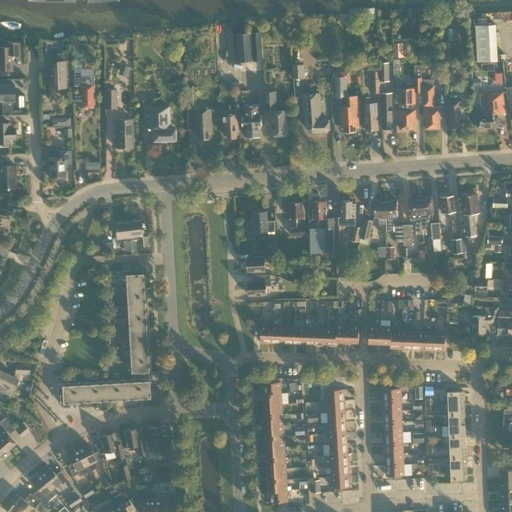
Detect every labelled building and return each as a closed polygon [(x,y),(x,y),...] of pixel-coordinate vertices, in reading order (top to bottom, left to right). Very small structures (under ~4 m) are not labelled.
[(495,23),(475,24),(477,60),(496,60),(495,23)] [(261,32),(247,33),(247,26),(235,26),(236,62),(263,60),(261,32)] [(0,69),(12,69),(11,55),(19,54),(19,42),(6,43),(6,47),(0,46),(0,69)] [(404,57),(404,43),(393,43),(393,57),(404,57)] [(80,56),(78,46),(71,47),(74,58),(80,56)] [(56,61),(48,62),(49,87),(65,87),(65,61),(64,61),(64,53),(56,54),(56,61)] [(370,55),(362,55),(362,66),(370,66),(370,55)] [(380,63),(380,81),(389,80),(389,62),(380,63)] [(130,67),(121,64),(118,74),(126,77),(130,67)] [(304,78),(304,64),(293,64),(294,78),(304,78)] [(216,73),(215,65),(188,67),(189,74),(216,73)] [(335,97),(347,96),(347,82),(351,82),(350,71),(334,72),(335,97)] [(380,93),(380,71),(372,72),(372,79),(371,79),(372,93),(380,93)] [(94,107),(94,85),(93,85),(93,76),(81,76),(81,72),(74,72),(74,85),(80,85),(80,94),(75,94),(75,101),(80,101),(80,108),(94,107)] [(422,92),(422,77),(415,77),(415,88),(410,88),(410,85),(408,82),(404,82),(402,85),(402,88),(398,88),(398,110),(396,110),(396,120),(400,120),(401,129),(415,129),(415,118),(416,118),(416,109),(411,110),(411,103),(415,103),(415,92),(422,92)] [(239,82),(219,83),(220,92),(240,91),(239,82)] [(0,101),(2,101),(13,101),(14,101),(14,84),(0,83),(0,101)] [(434,85),(423,85),(424,106),(424,118),(426,118),(427,128),(441,128),(440,118),(441,118),(441,106),(435,106),(434,85)] [(188,86),(189,99),(196,99),(196,86),(188,86)] [(104,109),(117,109),(117,89),(104,89),(104,109)] [(277,110),(276,91),(265,91),(266,111),(271,111),(272,135),(288,134),(287,110),(277,110)] [(392,111),(392,104),(392,92),(382,93),(383,129),(393,129),(392,111)] [(505,114),(503,92),(481,94),(481,107),(483,107),(483,109),(476,109),(477,127),(499,126),(498,114),(505,114)] [(322,120),(320,93),(303,94),(304,118),(306,118),(306,128),(308,128),(309,129),(312,133),(327,132),(330,128),(330,119),(322,120)] [(354,130),(353,127),(357,126),(356,107),(358,107),(357,96),(346,96),(347,107),(340,108),(341,127),(345,127),(345,131),(354,130)] [(364,108),(365,123),(366,130),(379,130),(377,103),(370,103),(370,97),(364,97),(365,108),(364,108)] [(462,128),(461,99),(449,100),(450,128),(462,128)] [(13,101),(2,101),(2,114),(13,114),(13,101)] [(259,116),(258,104),(245,105),(246,116),(243,116),(243,128),(246,128),(246,136),(260,136),(260,127),(262,127),(261,115),(259,116)] [(169,129),(169,106),(144,107),(144,129),(153,129),(153,141),(175,141),(175,128),(169,129)] [(212,134),(211,108),(195,109),(197,136),(200,136),(200,139),(210,138),(209,134),(212,134)] [(237,113),(237,109),(231,109),(231,113),(223,114),(225,134),(227,134),(228,137),(237,137),(237,134),(239,134),(238,113),(237,113)] [(52,126),(70,125),(70,117),(51,118),(52,126)] [(133,147),(132,119),(115,119),(116,148),(133,147)] [(0,122),(0,144),(10,144),(10,138),(15,138),(15,128),(10,128),(10,123),(0,122)] [(63,137),(71,137),(71,128),(63,129),(63,137)] [(70,163),(70,150),(58,150),(58,157),(49,158),(49,178),(64,177),(64,163),(70,163)] [(7,165),(7,155),(0,154),(0,188),(15,188),(15,173),(16,173),(16,165),(7,165)] [(92,174),(102,174),(102,161),(92,161),(92,174)] [(479,213),(477,194),(462,195),(464,214),(466,236),(477,235),(474,213),(479,213)] [(456,220),(454,195),(442,196),(443,213),(450,212),(450,220),(456,220)] [(9,228),(10,219),(5,218),(7,210),(0,208),(0,206),(2,198),(0,197),(0,222),(1,223),(1,226),(9,228)] [(420,198),(423,227),(428,226),(427,219),(433,219),(432,213),(433,213),(432,197),(420,198)] [(423,229),(423,227),(420,198),(409,199),(411,220),(417,220),(417,223),(416,223),(416,234),(423,233),(423,229)] [(508,198),(493,198),(493,207),(507,207),(508,198)] [(356,203),(352,203),(352,200),(342,200),(342,217),(338,217),(338,225),(356,225),(356,217),(356,203)] [(380,232),(387,232),(386,200),(374,200),(375,217),(384,217),(384,220),(379,220),(380,232)] [(386,200),(387,232),(393,231),(393,217),(398,217),(397,200),(386,200)] [(290,202),(291,218),(297,218),(298,226),(293,227),(293,236),(305,235),(305,227),(305,226),(304,217),(304,209),(303,209),(303,201),(290,202)] [(327,218),(327,201),(313,201),(313,218),(318,218),(318,221),(309,226),(309,227),(309,235),(310,253),(334,252),(334,218),(327,218)] [(253,212),(253,219),(247,220),(248,230),(254,230),(254,232),(269,231),(269,234),(275,233),(275,220),(268,220),(267,211),(253,212)] [(369,240),(373,220),(365,219),(360,238),(361,238),(369,240)] [(133,240),(133,236),(142,235),(140,220),(127,222),(130,250),(136,250),(135,240),(133,240)] [(130,250),(127,222),(114,223),(116,238),(125,237),(126,241),(123,241),(124,251),(130,250)] [(441,238),(440,222),(431,223),(432,239),(441,238)] [(404,225),(404,241),(404,246),(413,245),(412,224),(404,225)] [(396,241),(404,241),(404,225),(395,225),(396,241)] [(361,228),(354,226),(351,240),(358,242),(361,228)] [(463,252),(461,238),(452,239),(453,253),(463,252)] [(247,258),(248,264),(248,271),(265,270),(265,262),(270,262),(270,251),(256,251),(256,258),(247,258)] [(451,259),(444,259),(444,273),(452,273),(452,266),(451,266),(451,259)] [(139,372),(144,372),(148,371),(143,273),(142,274),(142,269),(139,269),(139,274),(137,274),(136,274),(134,274),(132,274),(130,274),(129,274),(127,275),(125,275),(131,372),(135,372),(139,372)] [(357,281),(357,272),(339,273),(339,281),(357,281)] [(272,286),(271,275),(257,275),(257,281),(249,282),(249,295),(267,294),(266,286),(272,286)] [(475,290),(487,291),(488,280),(475,279),(475,290)] [(393,301),(385,301),(385,312),(393,312),(393,301)] [(265,305),(265,314),(274,314),(274,305),(265,305)] [(485,316),(473,315),(473,317),(469,317),(469,325),(473,325),(473,332),(485,333),(486,322),(494,323),(494,317),(498,317),(498,307),(485,307),(485,316)] [(498,316),(511,316),(510,316),(511,310),(498,310),(498,307),(498,316)] [(511,321),(511,322),(511,316),(498,316),(498,317),(498,333),(503,333),(511,333),(511,321)] [(348,341),(349,324),(337,324),(337,328),(338,328),(337,341),(348,341)] [(349,324),(348,341),(359,342),(360,325),(349,324)] [(272,343),(272,325),(261,325),(261,342),(272,343)] [(282,343),(283,326),(272,325),(272,343),(282,343)] [(380,343),(380,325),(370,325),(369,342),(380,343)] [(380,325),(380,343),(390,343),(391,330),(392,330),(392,326),(380,325)] [(293,343),(294,326),(283,326),(282,343),(293,343)] [(304,344),(305,327),(294,326),(293,343),(304,344)] [(315,344),(316,327),(305,327),(304,344),(315,344)] [(326,345),(327,328),(316,327),(315,344),(326,345)] [(338,328),(337,328),(327,328),(326,345),(337,345),(337,341),(338,328)] [(402,331),(392,330),(391,330),(390,343),(390,348),(401,348),(402,331)] [(402,331),(401,348),(412,349),(413,331),(402,331)] [(413,331),(412,349),(423,349),(424,332),(413,331)] [(424,332),(423,349),(434,350),(435,332),(424,332)] [(435,332),(434,350),(445,350),(446,333),(435,332)] [(20,374),(29,374),(30,365),(15,364),(15,373),(13,377),(0,371),(0,391),(10,396),(20,374)] [(64,396),(62,396),(62,403),(150,398),(149,380),(63,385),(63,387),(63,389),(63,391),(64,394),(64,396)] [(264,393),(281,392),(281,381),(263,382),(264,393)] [(507,393),(511,393),(511,382),(497,382),(497,388),(507,388),(507,393)] [(434,395),(434,386),(425,386),(425,395),(434,395)] [(327,400),(345,399),(344,388),(327,389),(327,400)] [(384,399),(401,399),(401,388),(383,388),(384,399)] [(265,404),(282,403),(281,392),(264,393),(265,404)] [(448,403),(464,403),(464,392),(448,392),(448,403)] [(328,411),(345,410),(345,399),(327,400),(328,411)] [(384,410),(402,410),(401,399),(384,399),(384,410)] [(265,415),(283,414),(282,403),(265,404),(265,415)] [(449,414),(465,414),(464,403),(448,403),(449,414)] [(511,408),(504,408),(502,446),(509,447),(511,446),(511,408)] [(329,422),(346,421),(345,410),(328,411),(329,422)] [(385,421),(402,421),(402,410),(384,410),(385,421)] [(308,422),(319,421),(318,413),(308,414),(308,422)] [(266,426),(283,425),(283,414),(265,415),(266,426)] [(449,425),(465,424),(465,414),(449,414),(449,425)] [(0,441),(7,449),(15,442),(5,429),(10,425),(4,418),(0,421),(0,441)] [(329,433),(347,432),(346,421),(329,422),(329,433)] [(385,432),(403,431),(402,421),(385,421),(385,432)] [(450,436),(466,435),(465,424),(449,425),(450,436)] [(24,425),(16,432),(21,438),(29,431),(24,425)] [(267,437),(284,436),(283,425),(266,426),(267,437)] [(160,427),(148,427),(149,444),(150,453),(160,452),(160,454),(168,453),(167,438),(161,438),(160,427)] [(305,435),(305,427),(295,427),(296,435),(305,435)] [(138,440),(136,428),(124,430),(127,447),(137,445),(138,455),(146,454),(144,439),(138,440)] [(386,443),(403,442),(403,431),(385,432),(386,443)] [(330,444),(347,443),(347,432),(329,433),(330,444)] [(115,444),(112,433),(100,436),(104,453),(114,450),(117,460),(125,458),(121,443),(115,444)] [(423,433),(413,433),(413,442),(424,441),(423,433)] [(450,447),(466,446),(466,435),(450,436),(450,447)] [(268,448),(285,446),(284,436),(267,437),(268,448)] [(0,441),(0,458),(1,460),(10,452),(7,449),(0,441)] [(78,450),(89,471),(99,466),(98,463),(103,461),(99,451),(92,453),(87,442),(82,445),(84,448),(78,450)] [(386,454),(403,453),(403,442),(386,443),(386,454)] [(331,455),(348,454),(347,443),(330,444),(331,455)] [(268,458),(286,457),(285,446),(268,448),(268,458)] [(450,458),(466,457),(466,446),(450,447),(450,458)] [(89,471),(78,450),(73,453),(71,450),(67,452),(72,463),(67,466),(72,476),(77,473),(79,476),(89,471)] [(387,465),(404,464),(403,453),(386,454),(387,465)] [(331,466),(349,465),(348,454),(331,455),(331,466)] [(269,469),(286,468),(286,457),(268,458),(269,469)] [(451,469),(467,468),(466,457),(450,458),(451,469)] [(130,477),(127,464),(118,467),(121,479),(130,477)] [(404,464),(387,465),(387,476),(404,475),(404,464)] [(41,475),(52,489),(60,482),(62,484),(67,480),(60,471),(55,475),(47,465),(43,469),(46,471),(41,475)] [(332,477),(349,475),(349,465),(331,466),(332,477)] [(270,480),(287,479),(286,468),(269,469),(270,480)] [(467,468),(451,469),(451,480),(458,479),(467,479),(467,468)] [(500,480),(511,479),(511,469),(500,470),(500,480)] [(52,489),(41,475),(37,479),(34,476),(30,480),(38,489),(32,494),(34,497),(42,505),(48,500),(44,495),(52,489)] [(349,475),(332,477),(333,487),(350,486),(349,475)] [(270,491),(288,490),(287,479),(270,480),(270,491)] [(500,491),(511,490),(511,479),(500,480),(500,491)] [(320,492),(320,490),(320,480),(311,480),(311,492),(320,492)] [(147,499),(147,496),(146,485),(139,486),(139,490),(136,490),(137,510),(143,510),(143,511),(154,511),(153,498),(147,499)] [(113,486),(105,489),(108,496),(116,492),(113,486)] [(87,488),(81,491),(85,498),(91,494),(87,488)] [(288,490),(270,491),(271,502),(288,501),(288,490)] [(501,501),(511,500),(511,490),(500,491),(501,501)] [(29,504),(16,494),(11,501),(24,511),(38,511),(39,511),(45,511),(47,510),(42,505),(34,497),(29,504)] [(78,495),(67,502),(71,507),(81,500),(78,495)] [(120,500),(117,495),(109,499),(113,506),(116,511),(127,511),(128,511),(133,508),(127,497),(120,500)] [(153,498),(154,511),(164,511),(164,509),(171,509),(170,495),(160,496),(160,498),(153,498)] [(501,511),(511,511),(511,500),(501,501),(501,511)] [(9,511),(24,511),(11,501),(5,508),(9,511)]
